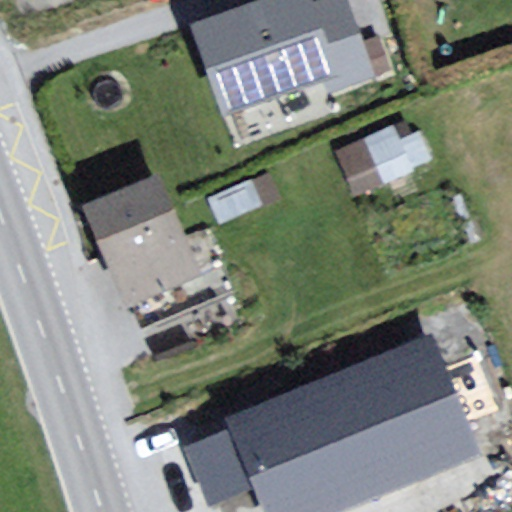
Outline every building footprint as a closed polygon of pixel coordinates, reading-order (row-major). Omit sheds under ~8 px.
[(341,0),(309,12),(304,0),(286,0),(201,31),(228,105),(331,68),(335,80),(367,68),(342,0),(341,0)] [(433,160),(418,118),(339,145),(354,188),(433,160)] [(197,281),(157,182),(86,211),(105,259),(126,310),(197,281)] [(325,511),(479,452),(437,345),(229,426),(232,432),(254,488),(263,511),(325,511)] [(254,488),(232,432),(183,452),(203,508),(254,488)]
